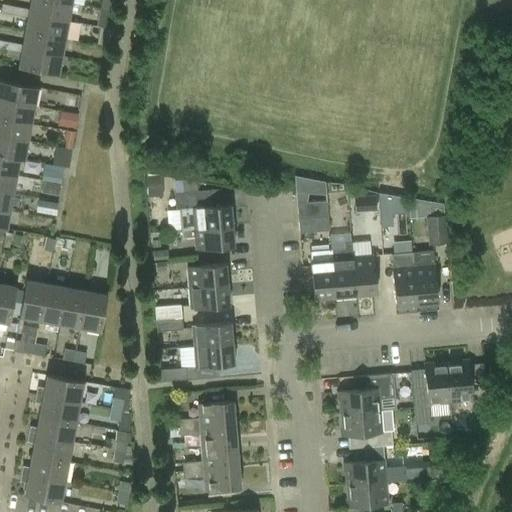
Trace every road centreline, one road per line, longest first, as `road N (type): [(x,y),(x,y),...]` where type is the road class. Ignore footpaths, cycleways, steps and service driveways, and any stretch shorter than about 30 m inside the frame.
road 1 (residential): [(511,323),(282,344)]
road 2 (residential): [(312,511),(305,411),(288,386),(282,344)]
road 3 (residential): [(282,344),(269,199)]
